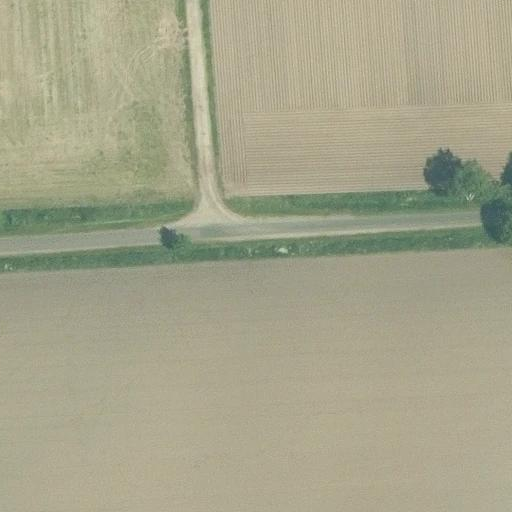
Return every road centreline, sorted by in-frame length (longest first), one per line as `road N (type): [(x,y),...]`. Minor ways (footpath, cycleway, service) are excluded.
road 1 (unclassified): [(511,221),(0,248)]
road 2 (track): [(192,0),(209,235)]
